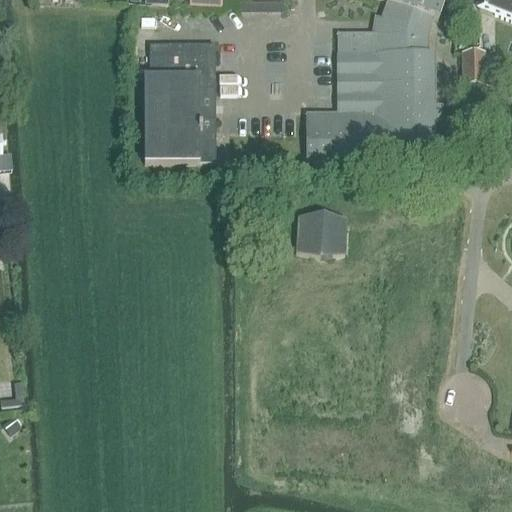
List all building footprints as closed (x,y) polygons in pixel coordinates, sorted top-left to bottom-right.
[(144,0),(144,8),(168,10),(168,0),(144,0)] [(189,0),(189,8),(221,10),(221,0),(189,0)] [(370,0),(386,6),(380,21),(374,18),(371,36),(337,36),(336,116),(305,116),(305,166),(396,165),(396,168),(436,167),(435,127),(442,127),(442,109),(435,109),(435,55),(430,55),(429,52),(428,48),(428,45),(429,36),(434,23),(438,24),(446,0),(370,0)] [(511,0),(479,0),(480,0),(497,8),(494,18),(511,24),(511,0)] [(239,16),(282,16),(283,4),(239,5),(239,16)] [(199,167),(216,167),(215,48),(149,48),(149,80),(143,80),(144,168),(199,167)] [(490,89),(486,89),(485,56),(461,56),(462,122),(490,122),(490,89)] [(298,222),(296,257),(320,264),(345,259),(347,226),(322,218),(298,222)] [(24,410),(21,387),(13,388),(15,403),(0,404),(0,408),(0,413),(24,410)]
